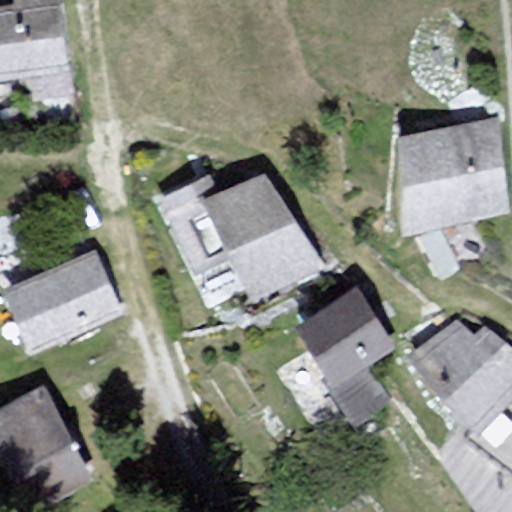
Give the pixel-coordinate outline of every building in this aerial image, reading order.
[(58,10),(0,13),(0,80),(63,76),(58,10)] [(500,134),(405,148),(416,231),(511,218),(500,134)] [(281,171),(206,203),(250,303),(324,271),(281,171)] [(101,264),(13,292),(32,352),(120,324),(101,264)] [(365,295),(306,327),(337,386),(397,354),(365,295)] [(456,324),(422,353),(477,426),(511,389),(511,355),(485,333),(477,340),(456,324)] [(49,391),(0,413),(0,484),(12,511),(42,511),(94,488),(49,391)]
